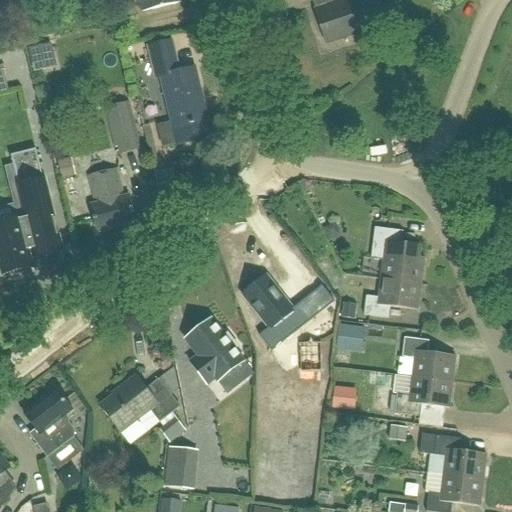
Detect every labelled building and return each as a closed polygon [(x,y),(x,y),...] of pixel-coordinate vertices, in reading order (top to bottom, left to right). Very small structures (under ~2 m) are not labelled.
[(139,0),(142,13),(179,4),(178,0),(139,0)] [(313,10),(326,45),(367,31),(355,0),(310,0),(314,10),(313,10)] [(160,79),(172,129),(175,128),(179,145),(208,138),(204,121),(207,121),(195,69),(178,73),(171,42),(147,48),(154,80),(160,79)] [(53,45),(31,50),(35,65),(57,60),(53,45)] [(140,151),(129,104),(105,110),(117,157),(140,151)] [(26,274),(25,271),(31,269),(27,252),(33,250),(35,258),(61,251),(36,151),(34,151),(11,157),(26,219),(0,225),(0,260),(4,276),(10,274),(11,278),(26,274)] [(70,160),(58,163),(61,179),(74,177),(70,160)] [(96,232),(135,222),(128,197),(123,198),(116,171),(88,178),(95,205),(89,207),(96,232)] [(325,230),(330,241),(340,236),(335,225),(325,230)] [(374,230),(373,242),(370,262),(382,263),(380,282),(420,287),(423,260),(417,259),(419,248),(398,245),(400,233),(374,230)] [(246,294),(243,296),(252,308),(269,330),(259,338),(272,354),(284,344),(280,340),(299,325),(302,329),(314,320),(301,304),(291,312),(265,279),(246,294)] [(380,282),(378,300),(366,299),(364,318),(388,321),(390,309),(417,313),(420,287),(380,282)] [(211,321),(185,342),(197,358),(189,364),(207,387),(215,381),(217,384),(218,384),(227,396),(252,376),(253,377),(253,376),(235,352),(238,349),(227,335),(224,338),(211,321)] [(354,352),(357,329),(341,327),(338,350),(354,352)] [(451,385),(455,358),(427,355),(429,343),(403,340),(401,360),(413,362),(411,380),(451,385)] [(300,345),(301,354),(321,354),(320,345),(300,345)] [(180,409),(172,398),(179,392),(174,370),(145,391),(136,378),(121,389),(123,391),(100,408),(121,434),(151,412),(160,424),(180,409)] [(411,380),(409,399),(397,397),(395,417),(420,420),(421,408),(448,411),(451,385),(411,380)] [(336,390),(333,409),(350,411),(352,392),(336,390)] [(33,440),(46,458),(73,438),(74,433),(65,419),(72,414),(57,392),(53,395),(51,393),(44,398),(45,400),(25,415),(39,435),(33,440)] [(175,420),(161,431),(170,444),(185,433),(175,420)] [(391,427),(390,440),(405,442),(407,429),(391,427)] [(420,457),(427,458),(425,476),(483,483),(486,456),(459,453),(460,441),(422,437),(420,457)] [(197,452),(169,449),(165,488),(192,491),(197,452)] [(0,507),(2,508),(6,505),(16,488),(5,473),(10,469),(0,455),(0,507)] [(450,511),(451,506),(480,509),(483,483),(425,476),(423,494),(428,495),(425,511),(450,511)] [(160,511),(175,511),(177,502),(162,501),(160,511)]
